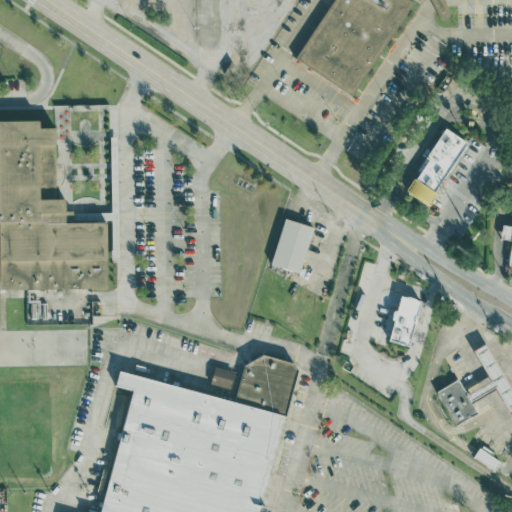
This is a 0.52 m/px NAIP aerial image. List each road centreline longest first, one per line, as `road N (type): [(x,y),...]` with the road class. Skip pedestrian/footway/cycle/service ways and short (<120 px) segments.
road 1 (primary): [(52,0),(399,236)]
road 2 (primary): [(399,236),(410,256),(511,328)]
road 3 (primary): [(511,299),(399,236)]
